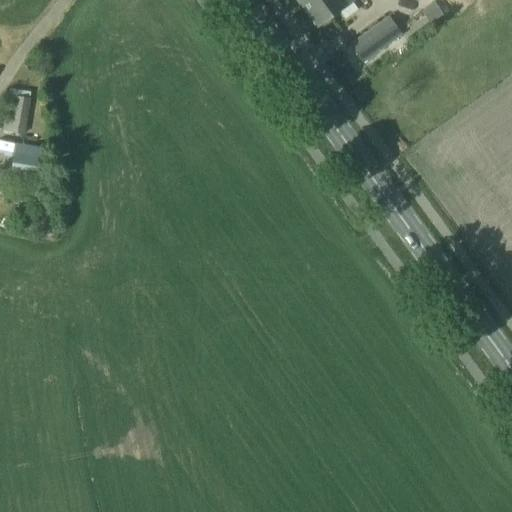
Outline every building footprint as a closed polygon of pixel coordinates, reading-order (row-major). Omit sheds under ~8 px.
[(312,0),(302,7),(317,27),(354,0),(312,0)] [(433,5),(421,13),(430,26),(442,18),(433,5)] [(349,44),(362,64),(402,35),(398,29),(388,16),(349,44)] [(2,131),(24,135),(30,98),(8,95),(2,131)] [(15,147),(15,160),(42,161),(43,148),(15,147)] [(0,170),(0,188),(7,190),(9,172),(0,170)] [(0,204),(0,215),(7,217),(10,206),(0,204)]
